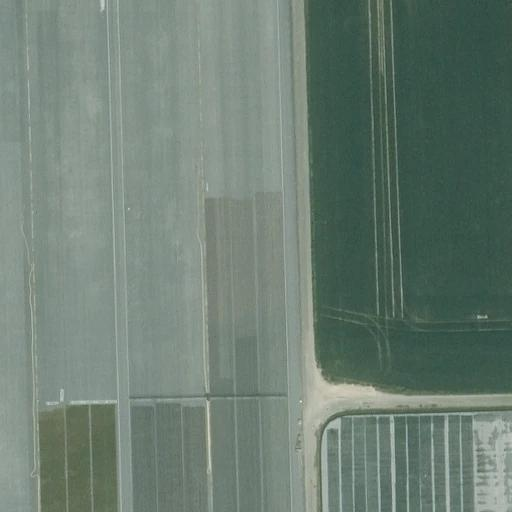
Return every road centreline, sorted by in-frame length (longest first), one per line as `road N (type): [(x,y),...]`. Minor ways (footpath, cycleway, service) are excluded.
road 1 (unclassified): [(298,0),(310,408)]
road 2 (unclassified): [(511,402),(310,408)]
